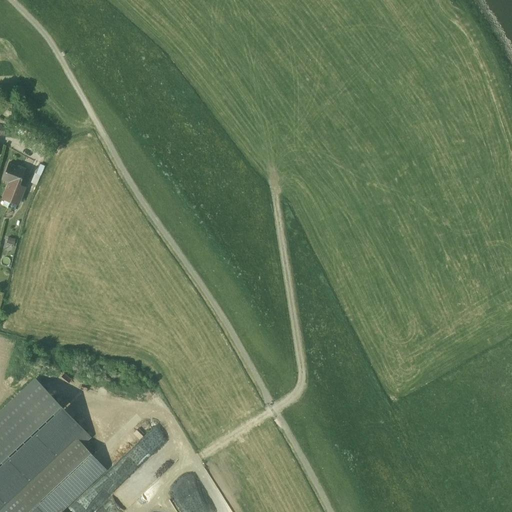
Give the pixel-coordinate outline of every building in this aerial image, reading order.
[(18,167),(9,163),(2,179),(3,180),(3,179),(10,182),(19,186),(19,185),(26,169),(18,166),(18,167)] [(40,164),(36,174),(40,175),(41,176),(45,166),(40,164)] [(36,174),(35,173),(31,183),(37,185),(40,175),(36,174)] [(19,186),(10,182),(3,198),(17,204),(24,187),(19,185),(19,186)] [(83,446),(92,438),(35,377),(0,409),(0,511),(61,511),(105,469),(83,446)]
